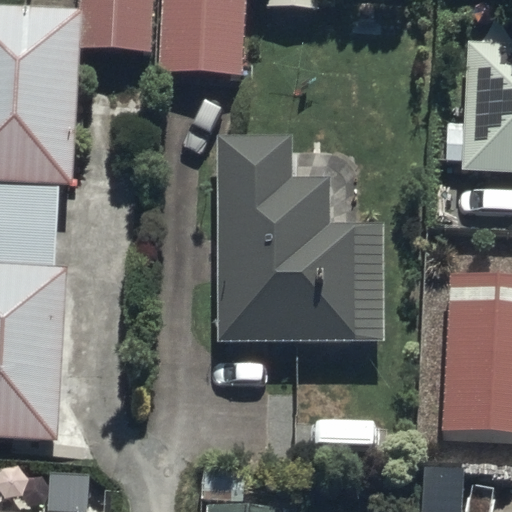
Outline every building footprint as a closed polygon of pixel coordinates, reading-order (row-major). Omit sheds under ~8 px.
[(84,21),(81,62),(150,63),(152,0),(75,0),(73,20),(84,21)] [(156,0),(155,85),(241,87),(243,0),(156,0)] [(73,20),(0,16),(0,452),(57,455),(67,280),(56,280),(60,199),(74,200),(81,62),(84,21),(73,20)] [(511,43),(467,41),(453,190),(511,192),(511,43)] [(292,145),(218,146),(219,353),(384,352),(383,236),(330,236),(330,188),(292,188),(292,145)]
